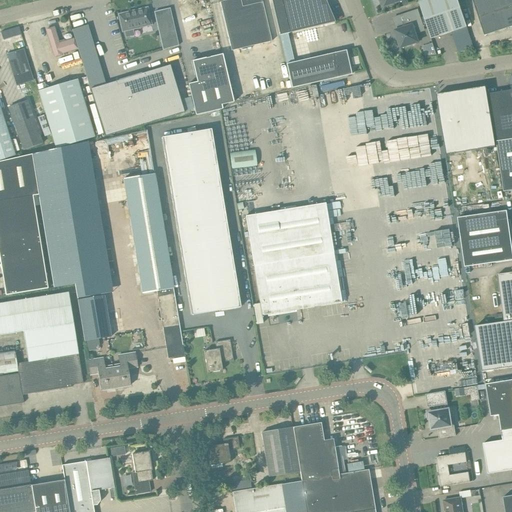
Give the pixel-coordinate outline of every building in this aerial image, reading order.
[(227,0),(220,2),(231,51),(272,42),(262,3),(262,0),(227,0)] [(270,0),(279,35),(335,22),(325,0),(270,0)] [(467,27),(458,0),(423,0),(419,2),(431,39),(467,27)] [(511,26),(511,0),(472,0),(485,36),(511,26)] [(125,31),(125,34),(126,37),(134,35),(133,29),(152,25),(147,8),(118,14),(122,32),(125,31)] [(170,8),(154,12),(159,33),(175,30),(170,8)] [(424,28),(417,10),(403,15),(407,27),(395,31),(401,48),(418,42),(415,34),(418,33),(417,30),(424,28)] [(89,88),(106,84),(91,24),(75,28),(89,88)] [(47,29),(55,56),(79,49),(75,37),(61,41),(56,26),(47,29)] [(435,44),(426,45),(426,55),(436,54),(435,44)] [(9,62),(17,85),(33,80),(23,49),(14,52),(16,59),(9,62)] [(292,89),(351,75),(346,51),(286,64),(292,89)] [(222,109),(221,105),(233,102),(222,54),(192,61),(197,82),(188,84),(195,116),(222,109)] [(90,89),(105,137),(184,113),(170,65),(106,84),(90,89)] [(94,136),(77,79),(39,90),(56,148),(94,136)] [(511,86),(511,90),(487,94),(496,141),(511,138),(511,86)] [(486,87),(437,95),(447,155),(497,147),(496,141),(487,94),(486,87)] [(8,108),(23,150),(42,144),(27,101),(8,108)] [(0,160),(15,156),(0,107),(0,160)] [(311,111),(312,120),(338,119),(337,110),(311,111)] [(211,129),(162,138),(191,315),(240,307),(211,129)] [(511,190),(511,139),(497,141),(504,192),(511,190)] [(256,165),(254,151),(230,154),(232,168),(256,165)] [(32,155),(0,162),(0,200),(33,196),(39,195),(33,161),(32,155)] [(485,201),(503,200),(501,172),(483,173),(485,201)] [(156,291),(168,358),(184,356),(154,174),(123,179),(142,294),(156,291)] [(471,203),(481,203),(479,175),(469,176),(471,203)] [(0,242),(39,236),(33,196),(0,200),(0,242)] [(496,207),(482,207),(482,212),(507,211),(507,200),(496,200),(496,207)] [(341,303),(325,203),(245,216),(259,303),(254,304),(257,324),(263,324),(261,316),(341,303)] [(372,210),(372,230),(383,230),(382,210),(372,210)] [(511,260),(511,244),(507,211),(458,218),(465,267),(511,260)] [(0,262),(0,264),(43,257),(39,236),(0,242),(0,262)] [(48,288),(43,257),(0,264),(5,295),(48,288)] [(504,322),(475,326),(482,372),(511,367),(511,272),(497,275),(504,322)] [(351,288),(343,289),(345,299),(352,298),(351,288)] [(83,383),(68,293),(0,303),(0,335),(23,331),(28,362),(16,363),(14,350),(0,352),(0,406),(23,403),(22,395),(71,387),(71,385),(83,383)] [(111,337),(104,296),(78,300),(84,341),(111,337)] [(391,298),(374,302),(376,310),(392,306),(391,298)] [(195,337),(205,336),(204,328),(194,329),(195,337)] [(232,354),(229,340),(215,342),(216,349),(204,351),(207,373),(222,370),(220,356),(232,354)] [(387,341),(372,341),(372,349),(365,349),(365,355),(388,354),(387,341)] [(113,368),(116,388),(130,385),(127,368),(138,367),(136,353),(118,356),(120,367),(113,368)] [(101,390),(116,388),(113,368),(105,369),(104,358),(87,361),(90,375),(98,373),(99,380),(101,390)] [(511,380),(486,384),(491,417),(499,415),(503,440),(511,438),(511,380)] [(463,388),(455,389),(456,396),(464,395),(463,388)] [(445,391),(426,395),(428,407),(448,404),(445,391)] [(437,429),(439,438),(456,436),(453,416),(450,416),(449,410),(435,412),(435,410),(427,411),(428,420),(430,419),(431,430),(437,429)] [(334,447),(325,449),(321,423),(293,427),(293,428),(300,471),(301,481),(306,511),(375,511),(368,470),(339,474),(334,447)] [(293,428),(261,433),(263,443),(268,476),(300,471),(293,428)] [(240,450),(238,437),(223,439),(224,444),(207,447),(210,465),(230,462),(229,452),(240,450)] [(511,438),(503,440),(483,443),(488,474),(511,469),(511,438)] [(112,455),(127,454),(126,446),(112,447),(112,455)] [(149,451),(132,454),(133,464),(135,472),(133,472),(137,494),(150,492),(148,481),(152,480),(151,470),(152,470),(149,451)] [(467,462),(465,452),(436,457),(441,487),(470,482),(468,472),(450,475),(448,465),(467,462)] [(114,488),(109,458),(63,465),(70,511),(93,511),(93,505),(97,505),(100,500),(98,490),(114,488)] [(34,511),(35,511),(28,471),(0,475),(0,511),(34,511)] [(251,488),(250,479),(233,482),(235,490),(251,488)] [(69,511),(64,480),(31,485),(35,511),(69,511)] [(285,511),(306,511),(301,481),(281,484),(285,508),(285,511)] [(232,492),(235,511),(260,511),(285,508),(281,484),(232,492)] [(462,511),(461,498),(443,501),(445,511),(446,511),(445,511),(462,511)]
